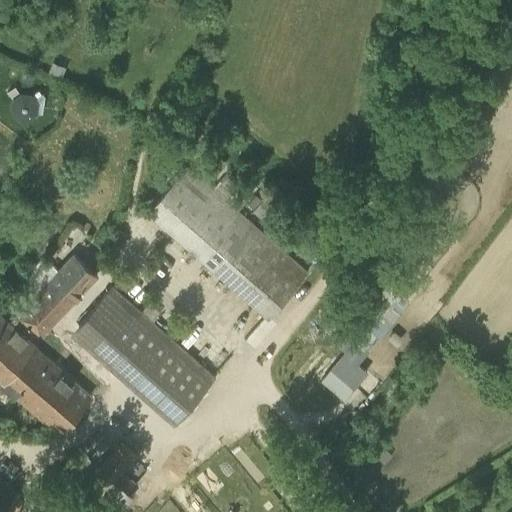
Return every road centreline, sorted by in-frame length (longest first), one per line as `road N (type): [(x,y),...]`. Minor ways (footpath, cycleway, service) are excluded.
road 1 (track): [(355,511),(254,376),(362,218),(416,63),(422,0)]
road 2 (track): [(317,0),(284,116)]
